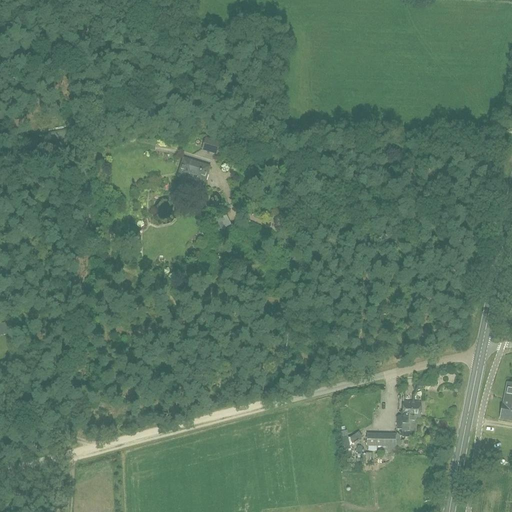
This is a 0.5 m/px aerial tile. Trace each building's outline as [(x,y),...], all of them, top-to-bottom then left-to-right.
[(216,155),(217,152),(220,142),(206,137),(203,148),(202,151),(216,155)] [(204,184),(209,166),(194,162),(194,161),(184,157),(179,176),(204,184)] [(402,418),(416,419),(421,419),(421,413),(422,407),(421,407),(421,402),(403,401),(402,415),(398,415),(396,417),(396,418),(402,418)] [(511,403),(504,402),(503,402),(500,418),(511,420),(511,403)] [(415,432),(416,419),(402,418),(396,418),(396,429),(402,429),(402,432),(403,432),(402,437),(413,437),(415,436),(415,432)] [(395,451),(395,447),(395,434),(367,433),(367,446),(387,446),(387,451),(380,451),(380,454),(385,454),(385,456),(389,456),(389,453),(393,453),(393,451),(395,451)]
